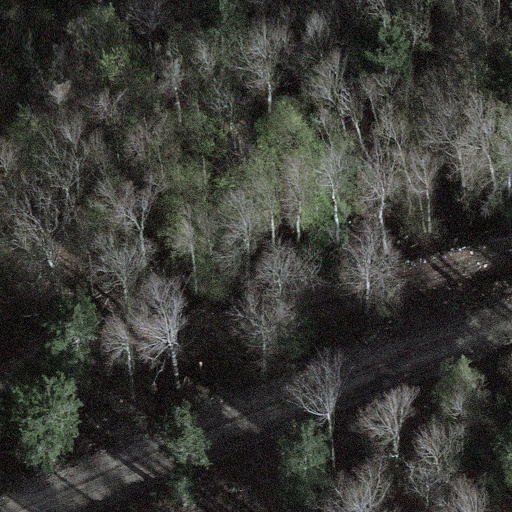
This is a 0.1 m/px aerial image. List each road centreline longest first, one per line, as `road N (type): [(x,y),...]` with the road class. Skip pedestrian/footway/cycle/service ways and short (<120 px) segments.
road 1 (track): [(0,372),(511,257)]
road 2 (track): [(511,324),(32,511)]
